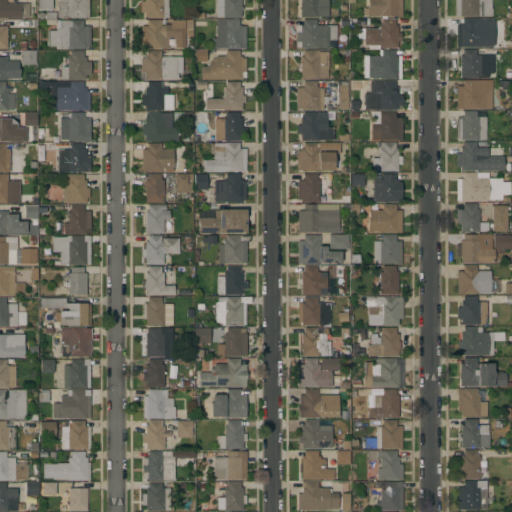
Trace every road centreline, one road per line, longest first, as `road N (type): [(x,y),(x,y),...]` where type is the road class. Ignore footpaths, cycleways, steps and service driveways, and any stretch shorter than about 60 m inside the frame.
road 1 (residential): [(271,0),(264,511)]
road 2 (residential): [(117,0),(115,511)]
road 3 (residential): [(431,0),(432,511)]
